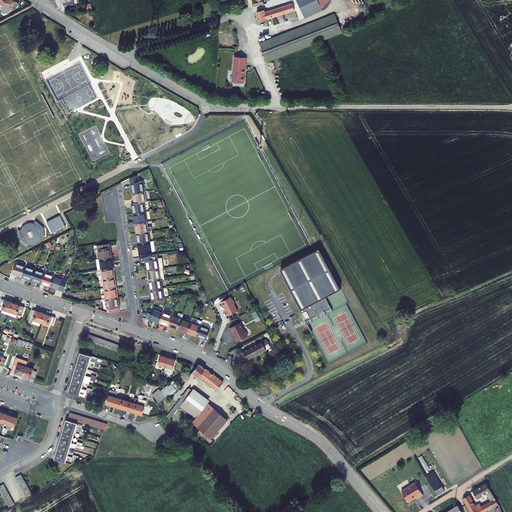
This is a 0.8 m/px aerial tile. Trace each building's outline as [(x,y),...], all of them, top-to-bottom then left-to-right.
[(16,9),(19,3),(13,0),(6,0),(1,8),(0,10),(0,11),(2,13),(4,10),(9,13),(12,7),(16,9)] [(294,0),(291,1),(293,4),(294,8),(301,5),(303,10),(313,7),(311,2),(315,0),(294,0)] [(315,0),(311,2),(313,7),(303,10),(301,5),(294,8),(295,11),(295,12),(299,21),(323,10),(322,8),(330,1),(329,0),(315,0)] [(295,11),(294,8),(293,4),(265,13),(264,10),(257,11),(259,21),(269,18),(279,15),(288,13),(295,11)] [(260,43),(267,62),(342,33),(335,14),(260,43)] [(244,83),(247,57),(235,56),(232,82),(244,83)] [(132,187),(133,193),(144,191),(143,187),(145,187),(144,181),(139,182),(137,175),(130,178),(131,188),(132,187)] [(133,199),(134,203),(144,202),(147,201),(146,195),(145,196),(144,191),(133,193),(134,199),(133,199)] [(134,203),(131,204),(132,208),(133,208),(134,213),(145,212),(144,207),(145,207),(144,202),(134,203)] [(145,212),(134,213),(135,219),(134,219),(134,223),(147,221),(146,216),(145,216),(145,212)] [(36,220),(34,224),(40,229),(41,237),(45,238),(44,227),(36,220)] [(147,221),(134,223),(135,228),(136,227),(137,233),(148,231),(149,231),(152,231),(150,221),(147,221)] [(28,243),(36,243),(41,237),(40,229),(34,224),(27,225),(22,231),(22,238),(28,243)] [(27,247),(28,243),(22,238),(22,231),(18,229),(18,240),(27,247)] [(137,239),(137,243),(139,243),(150,241),(150,235),(148,236),(148,231),(137,233),(138,239),(137,239)] [(138,249),(139,257),(153,255),(152,251),(155,251),(154,241),(150,241),(139,243),(139,249),(138,249)] [(110,243),(97,245),(98,249),(94,250),(96,260),(111,257),(110,252),(111,251),(110,243)] [(341,289),(320,248),(281,269),(286,280),(284,281),(302,314),(307,311),(309,317),(316,313),(317,315),(324,311),(326,309),(325,308),(330,306),(325,297),(341,289)] [(139,257),(140,261),(145,260),(146,264),(147,264),(148,270),(163,268),(162,257),(158,258),(158,254),(153,255),(139,257)] [(96,260),(98,270),(114,267),(113,263),(112,263),(111,257),(96,260)] [(16,262),(12,274),(16,276),(17,274),(22,276),(26,266),(22,265),(22,264),(16,262)] [(22,276),(22,277),(26,279),(26,278),(32,280),(35,269),(31,268),(32,267),(26,265),(26,266),(22,276)] [(114,267),(98,270),(99,280),(102,279),(103,279),(114,277),(113,271),(114,271),(114,267)] [(163,268),(148,270),(149,276),(147,276),(148,280),(161,278),(164,277),(163,268)] [(37,283),(41,284),(45,271),(40,269),(39,271),(35,269),(32,280),(38,281),(37,283)] [(45,271),(41,284),(45,285),(45,284),(51,286),(54,276),(50,274),(51,273),(45,271)] [(56,289),(64,292),(67,285),(68,279),(59,276),(58,277),(54,276),(51,286),(57,288),(56,289)] [(103,279),(104,283),(103,283),(104,289),(117,287),(116,283),(115,283),(114,277),(103,279)] [(150,284),(151,290),(162,288),(161,284),(162,284),(161,278),(148,280),(149,284),(150,284)] [(117,287),(104,289),(105,295),(106,294),(107,299),(117,297),(116,291),(118,291),(117,287)] [(162,288),(151,290),(152,295),(151,296),(151,300),(164,298),(163,292),(162,292),(162,288)] [(117,297),(107,299),(107,303),(106,303),(107,309),(109,309),(110,312),(120,311),(119,307),(120,307),(119,303),(118,303),(117,297)] [(231,297),(221,302),(224,308),(225,307),(226,310),(228,315),(238,311),(234,303),(234,302),(233,300),(232,299),(231,297)] [(9,314),(13,303),(6,300),(5,300),(2,299),(0,304),(0,306),(3,307),(3,309),(2,312),(9,314)] [(9,314),(9,315),(17,317),(18,314),(22,315),(25,307),(21,305),(13,303),(9,314)] [(148,310),(145,318),(153,321),(154,320),(159,322),(163,312),(163,311),(154,307),(152,311),(148,310)] [(41,322),(44,313),(36,310),(36,311),(33,309),(28,322),(40,326),(41,322)] [(159,322),(165,324),(164,325),(168,326),(173,314),(167,312),(167,313),(163,312),(159,322)] [(44,313),(41,322),(49,325),(49,323),(53,324),(56,317),(52,316),(44,313)] [(173,314),(168,326),(172,328),(173,327),(178,329),(182,319),(182,317),(183,314),(179,313),(178,316),(173,314)] [(192,321),(187,333),(191,335),(191,333),(197,335),(201,325),(201,324),(202,321),(193,318),(192,321)] [(183,332),(187,333),(192,321),(186,319),(186,320),(182,319),(178,329),(184,331),(183,332)] [(240,322),(230,328),(233,334),(234,334),(235,336),(234,337),(237,342),(247,336),(248,334),(246,331),(244,330),(240,322)] [(205,327),(201,325),(197,335),(202,337),(202,339),(206,340),(211,328),(205,326),(205,327)] [(237,355),(241,363),(269,348),(270,346),(266,339),(244,351),(237,355)] [(81,353),(78,359),(90,363),(92,356),(81,353)] [(161,355),(158,364),(166,366),(168,358),(161,355)] [(172,373),(176,360),(168,358),(166,366),(165,370),(172,373)] [(78,359),(77,366),(88,369),(93,371),(94,366),(99,368),(100,366),(95,364),(90,363),(78,359)] [(23,375),(26,366),(18,364),(18,365),(14,364),(12,371),(15,372),(15,373),(23,375)] [(223,382),(199,364),(191,374),(190,375),(193,378),(196,374),(206,382),(206,383),(207,384),(208,383),(212,387),(211,388),(215,391),(216,389),(217,390),(223,382)] [(31,378),(35,379),(37,372),(33,371),(34,369),(26,366),(23,375),(31,378)] [(75,372),(86,376),(88,369),(77,366),(75,372)] [(75,372),(73,379),(84,382),(89,384),(90,379),(95,381),(96,379),(91,377),(86,376),(75,372)] [(71,385),(82,389),(84,382),(73,379),(71,385)] [(165,397),(167,398),(179,388),(173,381),(161,391),(165,397)] [(71,385),(69,392),(85,397),(86,392),(91,394),(92,392),(87,390),(82,389),(71,385)] [(167,416),(170,419),(180,406),(181,406),(193,391),(189,388),(167,416)] [(152,395),(159,402),(165,397),(161,391),(159,389),(152,395)] [(181,406),(196,418),(208,402),(193,391),(181,406)] [(128,410),(135,412),(139,398),(134,397),(135,393),(133,393),(132,396),(130,401),(128,410)] [(109,395),(106,403),(113,406),(116,397),(109,395)] [(135,412),(142,414),(147,401),(143,400),(144,396),(140,395),(139,398),(135,412)] [(116,397),(113,406),(121,408),(123,399),(116,397)] [(123,399),(121,408),(128,410),(130,401),(123,399)] [(208,402),(196,418),(201,422),(213,406),(208,402)] [(215,408),(198,427),(211,439),(228,420),(215,408)] [(10,415),(3,413),(0,421),(0,422),(0,423),(4,425),(3,428),(4,428),(3,432),(5,432),(6,429),(8,424),(10,415)] [(8,424),(15,426),(18,418),(10,415),(8,424)] [(76,430),(81,431),(86,433),(86,430),(81,429),(83,425),(78,423),(67,420),(64,426),(76,430)] [(63,433),(74,436),(76,430),(64,426),(63,433)] [(61,439),(72,443),(74,436),(63,433),(61,439)] [(59,446),(70,449),(72,443),(61,439),(59,446)] [(59,446),(57,452),(68,456),(70,449),(59,446)] [(57,452),(55,459),(66,463),(68,456),(57,452)] [(425,476),(435,491),(443,486),(433,471),(425,476)] [(401,491),(408,501),(415,496),(417,499),(423,495),(415,482),(401,491)] [(499,504),(486,483),(473,491),(477,498),(487,493),(491,501),(481,507),(479,503),(475,506),(469,495),(463,498),(470,511),(483,511),(487,510),(487,511),(501,511),(499,504)] [(437,494),(445,490),(443,486),(435,491),(437,494)]
